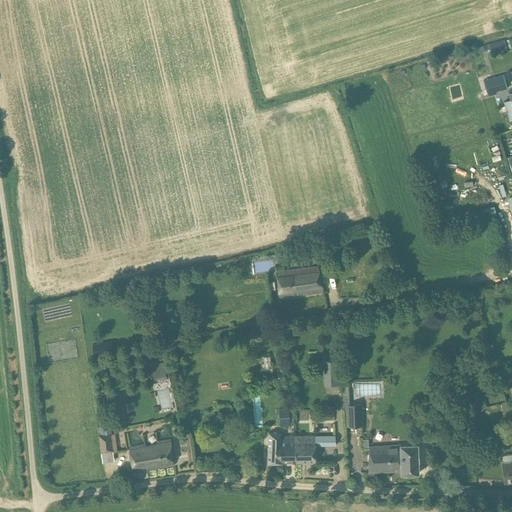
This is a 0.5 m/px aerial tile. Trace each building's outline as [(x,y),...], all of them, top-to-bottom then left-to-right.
[(491,43),(493,52),(506,48),(503,39),(491,43)] [(503,74),(483,80),(486,90),(488,96),(496,94),(496,92),(507,89),(503,74)] [(329,256),(327,242),(298,246),(300,259),(307,258),(307,259),(314,258),(315,260),(320,259),(320,258),(327,257),(327,256),(329,256)] [(279,298),(324,292),(318,265),(276,272),(279,298)] [(340,385),(338,360),(323,361),(324,386),(340,385)] [(167,379),(163,363),(151,366),(152,370),(149,371),(152,383),(167,379)] [(286,382),(286,376),(280,377),(280,382),(277,383),(278,390),(285,389),(284,382),(286,382)] [(349,404),(349,381),(342,381),(343,400),(341,401),(342,409),(343,409),(343,410),(345,410),(346,427),(363,426),(363,404),(349,404)] [(471,406),(473,410),(477,412),(481,411),(483,408),(484,404),(482,400),(479,398),(474,399),(471,402),(471,406)] [(511,409),(508,410),(507,404),(506,401),(501,402),(504,421),(511,419),(511,409)] [(294,408),(278,408),(279,426),(294,425),(294,408)] [(112,434),(111,426),(100,427),(104,453),(113,452),(113,453),(118,452),(115,433),(112,434)] [(282,462),(295,462),(294,436),(281,436),(281,432),(269,432),(268,463),(282,463),(282,462)] [(335,436),(294,436),(295,462),(315,461),(315,444),(327,444),(327,445),(336,445),(335,436)] [(174,465),(169,440),(156,443),(156,445),(145,447),(144,444),(129,447),(133,472),(142,471),(141,467),(147,466),(147,470),(174,465)] [(419,473),(418,444),(400,444),(369,446),(368,472),(401,471),(401,473),(419,473)] [(511,481),(511,460),(502,462),(505,482),(511,481)]
